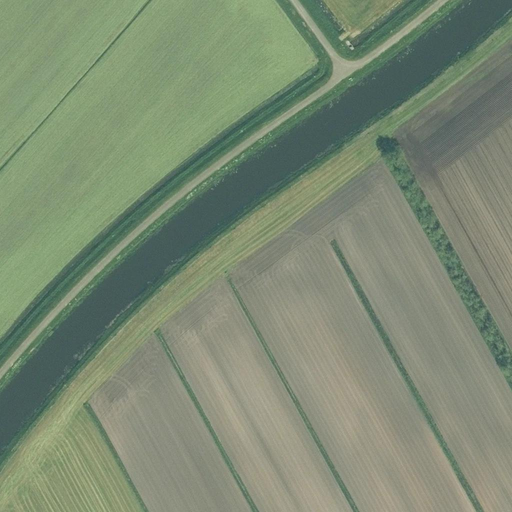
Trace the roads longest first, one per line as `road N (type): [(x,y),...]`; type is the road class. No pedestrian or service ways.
road 1 (unclassified): [(0,372),(151,217),(344,73)]
road 2 (unclassified): [(344,73),(441,0)]
